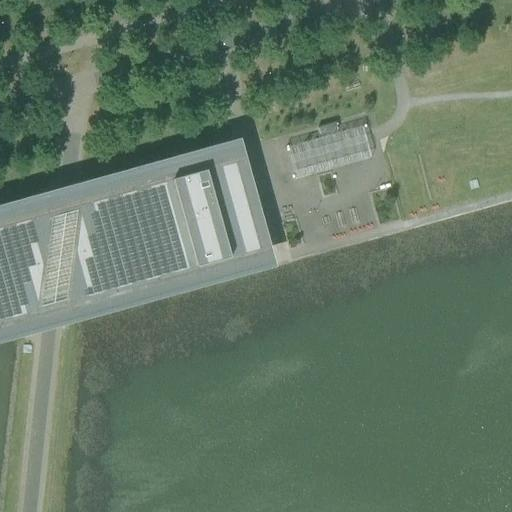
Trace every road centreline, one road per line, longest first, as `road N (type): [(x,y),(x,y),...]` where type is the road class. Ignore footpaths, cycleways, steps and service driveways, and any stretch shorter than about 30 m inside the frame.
road 1 (unclassified): [(78,85),(29,511)]
road 2 (unclassified): [(78,85),(345,11)]
